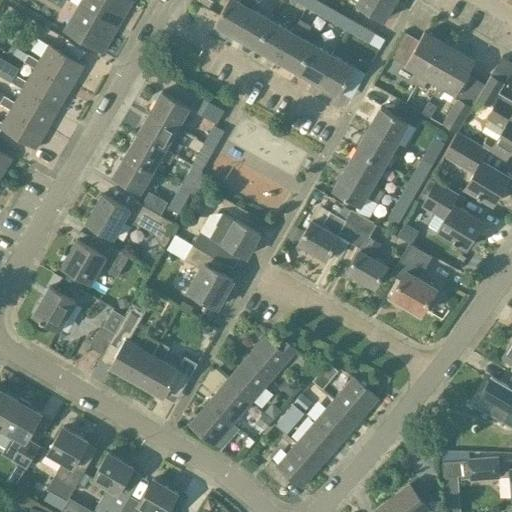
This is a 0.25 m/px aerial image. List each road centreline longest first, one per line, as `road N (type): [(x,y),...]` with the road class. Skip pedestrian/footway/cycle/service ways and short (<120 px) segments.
road 1 (residential): [(0,291),(160,14)]
road 2 (residential): [(264,511),(223,475),(0,347)]
road 3 (residential): [(344,119),(160,14)]
road 4 (residential): [(437,372),(258,269)]
road 5 (residential): [(320,511),(437,372)]
road 6 (residential): [(437,372),(511,264)]
